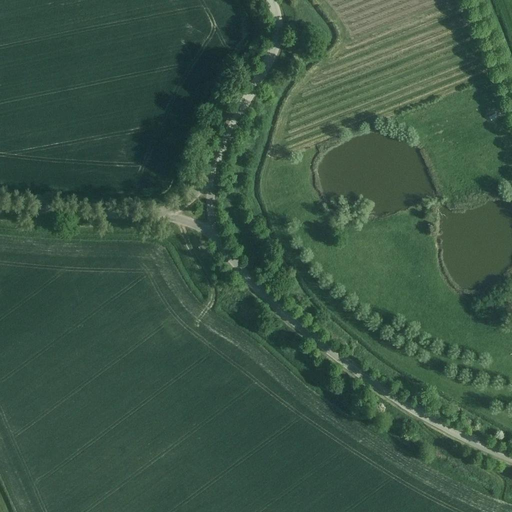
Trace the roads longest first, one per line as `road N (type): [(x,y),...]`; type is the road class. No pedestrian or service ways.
road 1 (unclassified): [(511,458),(427,418),(358,373),(257,291),(216,238)]
road 2 (unclassified): [(210,175),(272,53),(271,0)]
road 3 (unclassified): [(160,213),(0,204)]
